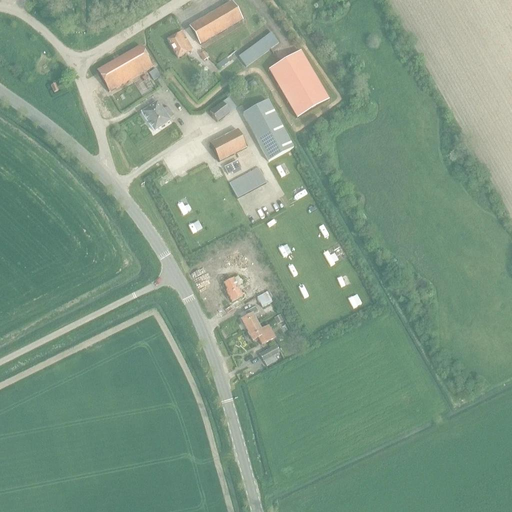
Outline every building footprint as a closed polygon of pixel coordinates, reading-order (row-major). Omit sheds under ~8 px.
[(190,27),(201,46),(242,22),(232,3),(190,27)] [(167,40),(177,59),(192,50),(181,32),(167,40)] [(237,57),(245,68),(278,44),(270,33),(237,57)] [(97,72),(109,92),(152,68),(140,47),(97,72)] [(267,69),(295,117),(327,99),(298,50),(267,69)] [(216,64),(219,68),(229,62),(226,57),(216,64)] [(153,64),(154,73),(163,72),(162,63),(153,64)] [(209,112),(216,122),(236,109),(229,99),(209,112)] [(242,114),(268,162),(292,148),(266,100),(242,114)] [(167,108),(163,110),(157,101),(141,113),(154,132),(170,121),(169,119),(172,116),(167,108)] [(208,144),(218,163),(245,149),(236,130),(208,144)] [(276,158),(282,169),(288,166),(282,155),(276,158)] [(228,183),(236,199),(266,184),(258,168),(228,183)] [(299,192),(310,189),(308,184),(297,187),(299,192)] [(185,209),(191,206),(184,192),(177,196),(185,209)] [(189,215),(195,226),(204,221),(197,210),(189,215)] [(343,251),(348,249),(345,242),(339,245),(343,251)] [(331,243),(325,246),(331,260),(337,257),(331,243)] [(292,268),(302,265),(299,258),(290,261),(292,268)] [(337,268),(342,280),(352,276),(347,264),(337,268)] [(243,290),(228,265),(214,272),(227,297),(243,290)] [(311,276),(300,279),(304,290),(314,286),(311,276)] [(355,302),(364,296),(358,287),(350,293),(355,302)] [(256,298),(262,308),(272,302),(266,292),(256,298)] [(247,332),(258,325),(252,314),(257,311),(255,308),(244,313),(246,317),(241,320),(247,332)] [(258,325),(247,332),(252,341),(258,338),(260,343),(261,345),(274,338),(268,326),(261,330),(258,325)] [(259,355),(263,362),(279,353),(276,346),(259,355)]
